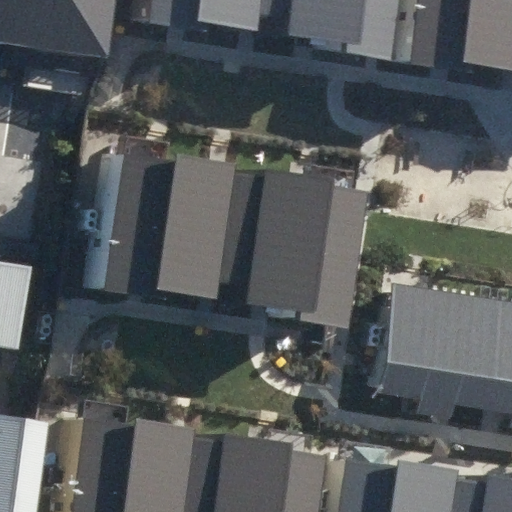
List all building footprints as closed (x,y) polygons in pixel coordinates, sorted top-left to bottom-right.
[(0,0),(0,52),(69,63),(77,0),(0,0)] [(122,0),(120,11),(242,32),(247,0),(122,0)] [(247,0),(242,32),(364,52),(373,0),(247,0)] [(511,0),(394,0),(384,62),(506,82),(511,48),(511,0)] [(77,281),(199,301),(223,163),(100,143),(77,281)] [(199,301),(322,321),(345,184),(223,163),(199,301)] [(0,346),(12,265),(0,263),(0,346)] [(365,390),(511,413),(511,303),(382,282),(365,390)] [(0,511),(3,511),(19,412),(0,409),(0,511)] [(35,511),(161,511),(175,429),(53,409),(35,511)] [(161,511),(286,511),(297,450),(175,429),(161,511)] [(306,511),(432,511),(439,475),(316,455),(306,511)] [(432,511),(511,511),(511,487),(439,475),(432,511)]
